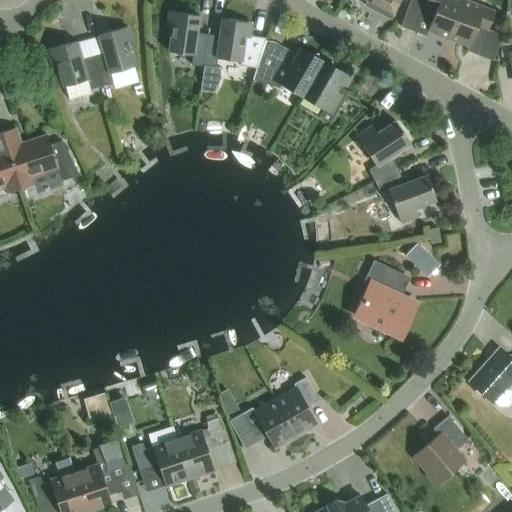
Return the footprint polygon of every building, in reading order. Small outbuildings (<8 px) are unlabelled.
[(363,0),(368,2),(365,6),(391,20),(401,0),(363,0)] [(428,32),(448,40),(463,0),(462,0),(427,0),(427,1),(425,0),(411,0),(401,27),(426,37),(428,32)] [(495,12),(463,0),(448,40),(468,48),(467,52),(480,57),(488,35),(486,34),(487,31),(488,31),(495,12)] [(204,68),(208,35),(197,34),(200,16),(169,12),(167,28),(172,29),(169,52),(193,56),(191,66),(204,68)] [(217,59),(241,63),(245,39),(250,40),(252,24),(222,20),(219,37),(208,35),(204,68),(200,93),(212,95),(214,93),(215,91),(217,89),(218,86),(219,84),(220,81),(220,79),(220,76),(220,74),(219,71),(219,68),(216,68),(217,59)] [(92,56),(101,87),(113,84),(111,74),(134,67),(127,44),(132,43),(128,28),(98,36),(103,53),(92,56)] [(63,88),(65,87),(69,101),(91,94),(90,91),(101,87),(92,56),(82,59),(77,42),(47,51),(52,66),(57,65),(63,88)] [(302,97),(323,62),(301,49),(294,60),(281,53),(267,78),(280,86),(281,85),(302,97)] [(323,62),(302,97),(324,109),(319,117),(331,123),(345,97),(334,91),(344,74),(323,62)] [(46,104),(42,97),(37,99),(41,107),(46,104)] [(369,171),(378,188),(401,178),(391,157),(410,144),(396,122),(377,134),(372,127),(357,137),(376,166),(369,171)] [(62,142),(50,145),(47,136),(21,145),(15,128),(1,133),(20,189),(34,185),(32,178),(58,169),(63,181),(79,175),(62,142)] [(20,189),(1,133),(0,133),(0,188),(5,187),(8,194),(20,189)] [(404,185),(401,178),(378,188),(381,194),(389,191),(401,224),(418,217),(415,209),(436,201),(427,176),(404,185)] [(438,229),(428,230),(430,245),(441,243),(438,229)] [(426,236),(402,238),(402,253),(427,252),(426,236)] [(371,286),(357,317),(400,337),(415,305),(396,296),(405,276),(374,261),(364,282),(371,286)] [(493,403),(494,402),(499,406),(508,407),(511,402),(511,360),(499,349),(470,382),(493,403)] [(275,401),(295,436),(316,424),(307,408),(319,402),(306,378),(294,385),(296,389),(275,401)] [(111,417),(104,393),(82,400),(88,419),(91,418),(92,423),(111,417)] [(242,415),(249,427),(252,434),(263,428),(274,448),(295,436),(275,401),(255,413),(252,409),(242,415)] [(236,434),(245,429),(249,427),(242,415),(229,422),(236,434)] [(438,436),(413,458),(427,474),(425,476),(435,487),(465,462),(455,450),(468,440),(448,417),(433,430),(438,436)] [(177,440),(189,478),(213,471),(206,449),(226,443),(218,419),(207,423),(209,429),(177,440)] [(189,478),(177,440),(173,428),(149,435),(153,448),(145,450),(142,444),(131,448),(139,471),(150,468),(153,469),(157,469),(160,468),(166,486),(189,478)] [(74,474),(86,511),(88,511),(111,504),(107,494),(116,491),(112,480),(127,475),(116,442),(101,447),(104,457),(95,460),(98,466),(74,474)] [(19,478),(33,473),(29,463),(15,468),(19,478)] [(0,510),(13,501),(0,483),(0,480),(3,478),(0,474),(0,510)] [(86,511),(74,474),(42,484),(40,478),(29,482),(37,505),(56,499),(60,511),(86,511)] [(395,511),(387,495),(365,506),(360,496),(346,504),(337,501),(326,506),(327,508),(318,511),(395,511)]
